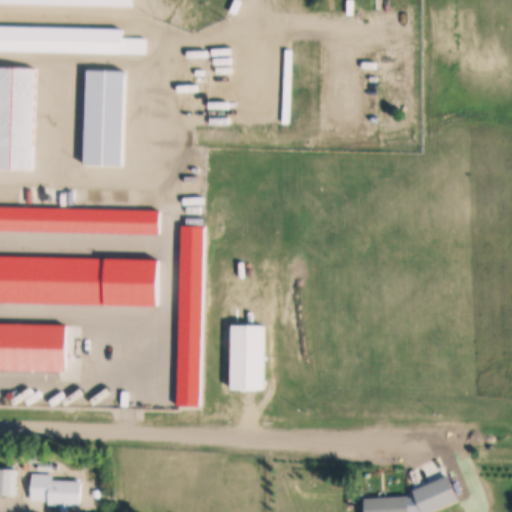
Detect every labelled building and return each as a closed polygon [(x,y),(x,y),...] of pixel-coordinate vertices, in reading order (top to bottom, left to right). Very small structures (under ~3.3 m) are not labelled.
[(0,66),(36,68),(33,171),(0,169),(0,66)] [(90,69),(128,70),(124,166),(86,165),(90,69)] [(20,188),(75,189),(75,202),(20,201),(20,188)] [(0,323),(69,325),(68,371),(0,369),(0,323)] [(235,323),(269,324),(267,388),(234,387),(235,323)] [(30,452),(41,453),(40,462),(30,461),(30,452)] [(39,462),(53,463),(53,471),(38,470),(39,462)] [(0,467),(17,467),(17,494),(0,494),(0,467)] [(62,511),(63,504),(50,504),(50,500),(32,499),(33,473),(53,474),(53,479),(83,481),(82,505),(72,505),(71,511),(62,511)] [(430,477),(443,479),(442,488),(429,486),(430,477)] [(366,511),(366,498),(411,495),(412,511),(366,511)]
